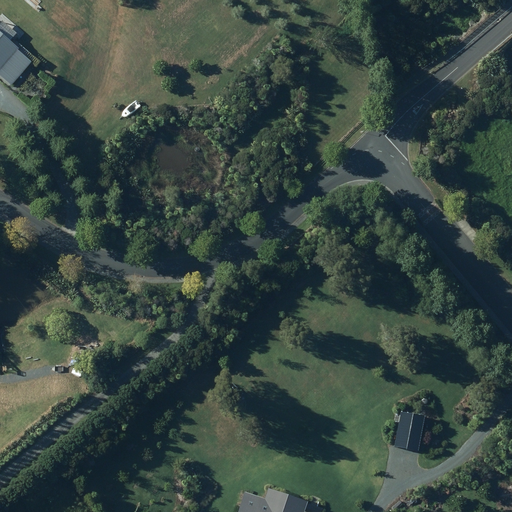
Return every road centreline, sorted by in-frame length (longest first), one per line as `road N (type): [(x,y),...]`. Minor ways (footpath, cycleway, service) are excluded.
road 1 (residential): [(376,161),(341,171),(245,249),(188,268),(95,257),(0,200)]
road 2 (residential): [(511,312),(376,161)]
road 3 (residential): [(376,161),(406,111),(511,21)]
